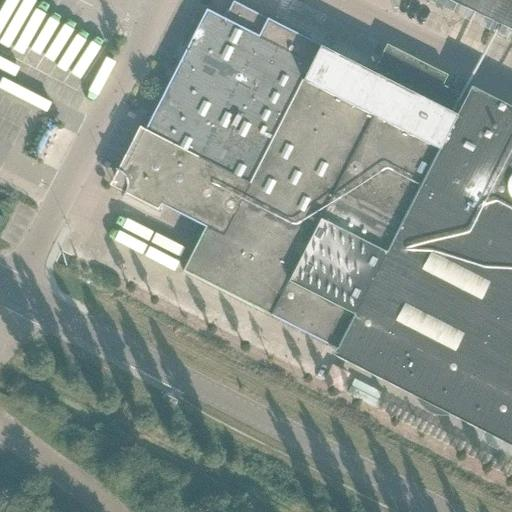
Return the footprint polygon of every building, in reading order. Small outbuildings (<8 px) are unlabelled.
[(0,0),(0,45),(13,52),(18,43),(61,64),(55,76),(83,90),(108,41),(96,35),(94,39),(61,23),(66,14),(37,0),(0,0)] [(176,46),(194,0),(182,0),(166,42),(176,46)] [(511,0),(464,0),(511,22),(511,0)] [(372,73),(233,2),(224,19),(206,10),(167,86),(165,87),(164,87),(162,89),(159,92),(159,93),(158,94),(157,96),(156,97),(156,99),(156,101),(156,103),(156,105),(156,106),(156,108),(145,130),(139,127),(117,170),(115,169),(114,171),(117,172),(109,186),(124,194),(122,196),(124,197),(125,194),(157,211),(160,205),(205,228),(182,272),(511,439),(511,108),(471,88),(472,85),(457,77),(452,87),(467,95),(466,98),(442,86),(447,76),(386,45),(372,73)] [(44,108),(55,81),(3,60),(0,66),(0,87),(8,91),(14,77),(23,81),(16,97),(44,108)]
